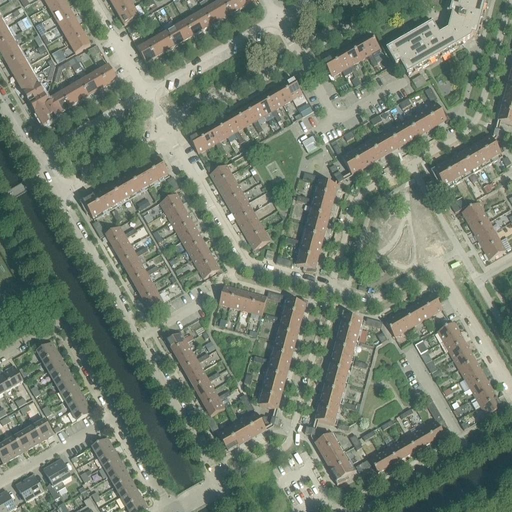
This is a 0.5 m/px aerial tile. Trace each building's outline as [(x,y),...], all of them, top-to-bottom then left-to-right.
[(43,0),(49,8),(63,0),(43,0)] [(54,18),(69,9),(63,0),(49,8),(54,18)] [(108,0),(114,8),(127,0),(108,0)] [(119,18),(134,9),(129,0),(127,0),(114,8),(119,18)] [(241,11),(234,0),(224,0),(223,1),(231,16),(241,11)] [(234,0),(241,11),(258,1),(257,0),(234,0)] [(387,51),(394,62),(396,66),(400,64),(409,78),(464,46),(462,43),(471,38),(472,35),(479,37),(489,0),(450,0),(447,13),(453,14),(451,21),(446,20),(444,26),(436,31),(432,22),(390,46),(391,48),(387,51)] [(27,1),(22,4),(26,9),(30,6),(27,1)] [(231,16),(223,1),(213,6),(222,22),(231,16)] [(204,12),(212,27),(222,22),(213,6),(204,12)] [(22,9),(13,14),(15,18),(24,13),(22,9)] [(59,27),(74,18),(69,9),(54,18),(59,27)] [(119,18),(125,27),(140,19),(137,15),(134,9),(119,18)] [(194,17),(203,32),(212,27),(204,12),(194,17)] [(185,23),(193,38),(203,32),(194,17),(185,23)] [(74,18),(59,27),(65,36),(80,28),(74,18)] [(193,38),(185,23),(175,28),(184,43),(193,38)] [(41,24),(36,27),(41,37),(47,34),(41,24)] [(135,25),(127,30),(131,37),(140,32),(135,25)] [(70,46),(85,37),(80,28),(65,36),(68,42),(70,45),(70,46)] [(184,43),(175,28),(166,34),(175,49),(184,43)] [(0,46),(13,39),(7,30),(0,34),(0,46)] [(157,39),(165,54),(175,49),(166,34),(157,39)] [(91,47),(85,37),(70,46),(76,55),(91,47)] [(372,37),(362,43),(370,57),(372,56),(380,51),(372,37)] [(13,39),(0,46),(0,53),(3,58),(18,49),(15,43),(13,39)] [(147,44),(156,59),(165,54),(157,39),(147,44)] [(368,58),(371,63),(375,61),(372,56),(370,57),(362,43),(353,48),(361,62),(368,58)] [(147,44),(138,50),(146,65),(156,59),(147,44)] [(44,46),(37,50),(40,55),(46,51),(44,46)] [(96,47),(88,52),(92,59),(95,57),(100,54),(96,47)] [(351,68),(353,67),(361,62),(353,48),(343,53),(351,68)] [(18,49),(3,58),(8,67),(23,58),(18,49)] [(349,69),(353,74),(356,72),(353,67),(351,68),(343,53),(334,59),(342,73),(349,69)] [(23,58),(8,67),(13,76),(29,67),(23,58)] [(78,58),(69,63),(75,72),(81,68),(79,64),(81,62),(78,58)] [(342,73),(334,59),(324,64),(323,63),(319,65),(323,71),(326,68),(330,76),(332,79),(342,73)] [(109,66),(99,72),(108,87),(118,82),(109,66)] [(19,86),(34,77),(29,67),(13,76),(19,86)] [(413,75),(416,82),(426,77),(423,71),(413,75)] [(108,87),(99,72),(90,77),(99,93),(108,87)] [(34,77),(19,86),(24,95),(40,86),(34,77)] [(99,93),(90,77),(81,83),(89,98),(99,93)] [(284,87),(292,101),(302,96),(296,85),(300,83),(297,78),(293,80),(294,82),(284,87)] [(511,126),(511,79),(500,123),(511,126)] [(358,80),(352,83),(355,88),(361,85),(358,80)] [(89,98),(81,83),(71,88),(80,103),(89,98)] [(35,114),(45,108),(51,105),(46,96),(40,86),(24,95),(30,105),(35,114)] [(292,101),(284,87),(275,93),(283,107),(292,101)] [(80,103),(71,88),(62,94),(70,109),(80,103)] [(283,107),(275,93),(266,98),(274,112),(276,111),(283,107)] [(61,114),(70,109),(62,94),(52,99),(54,103),(61,114)] [(272,113),(275,119),(279,117),(276,111),(274,112),(266,98),(256,104),(264,118),(272,113)] [(61,114),(54,103),(51,105),(45,108),(35,114),(44,129),(63,117),(61,114)] [(264,118),(256,104),(247,109),(255,123),(257,122),(264,118)] [(308,105),(299,110),(303,117),(312,112),(308,105)] [(351,175),(426,131),(444,121),(446,125),(450,122),(443,111),(440,112),(437,106),(427,112),(418,117),(342,161),(351,175)] [(253,124),(256,130),(260,127),(257,122),(255,123),(247,109),(237,114),(246,129),(253,124)] [(246,129),(237,114),(228,120),(236,134),(238,133),(246,129)] [(267,129),(274,125),(271,118),(263,121),(267,129)] [(234,135),(238,140),(241,138),(238,133),(236,134),(228,120),(219,125),(227,139),(234,135)] [(227,139),(219,125),(209,130),(218,145),(220,144),(227,139)] [(216,146),(219,151),(223,149),(220,144),(218,145),(209,130),(200,136),(208,150),(216,146)] [(503,140),(505,134),(498,132),(495,131),(493,137),(497,138),(503,140)] [(200,136),(190,142),(198,156),(208,150),(200,136)] [(446,191),(493,164),(503,159),(501,155),(497,150),(494,144),(493,141),(437,174),(435,170),(431,172),(438,184),(440,182),(446,191)] [(93,220),(169,176),(165,170),(168,168),(161,157),(157,159),(159,162),(85,205),(83,201),(80,203),(87,215),(89,214),(93,220)] [(210,176),(216,186),(232,177),(227,167),(210,176)] [(345,182),(343,179),(340,173),(334,177),(337,182),(339,185),(345,182)] [(221,196),(238,186),(232,177),(216,186),(221,196)] [(320,183),(319,183),(300,256),(297,267),(303,269),(303,272),(316,275),(317,271),(313,270),(335,187),(332,186),(326,184),(320,183)] [(238,186),(221,196),(227,205),(243,196),(238,186)] [(489,186),(484,189),(487,194),(492,191),(489,186)] [(166,215),(182,206),(176,196),(160,205),(166,215)] [(232,214),(249,205),(243,196),(227,205),(232,214)] [(462,199),(456,202),(461,210),(466,207),(462,199)] [(143,203),(138,206),(141,211),(146,208),(143,203)] [(462,214),(468,224),(484,214),(478,204),(462,214)] [(238,224),(254,214),(249,205),(232,214),(238,224)] [(182,206),(166,215),(171,224),(188,215),(182,206)] [(254,214),(238,224),(243,233),(259,223),(254,214)] [(473,233),(489,224),(484,214),(468,224),(473,233)] [(149,215),(143,218),(148,225),(154,222),(149,215)] [(188,215),(171,224),(177,234),(193,224),(188,215)] [(248,242),(265,233),(259,223),(243,233),(248,242)] [(193,224),(177,234),(182,243),(198,234),(193,224)] [(479,242),(495,233),(489,224),(473,233),(479,242)] [(126,238),(125,236),(120,228),(106,236),(111,246),(126,238)] [(117,256),(131,247),(127,240),(132,237),(130,233),(125,236),(126,238),(111,246),(117,256)] [(265,233),(248,242),(254,252),(252,253),(255,257),(260,254),(258,250),(270,243),(265,233)] [(484,252),(500,242),(495,233),(479,242),(484,252)] [(188,252),(204,243),(198,234),(182,243),(188,252)] [(500,242),(484,252),(490,262),(506,252),(500,242)] [(193,262),(209,252),(204,243),(188,252),(193,262)] [(136,257),(135,255),(131,247),(117,256),(122,265),(136,257)] [(135,255),(136,257),(122,265),(128,274),(142,266),(138,259),(143,256),(141,252),(135,255)] [(198,271),(214,261),(209,252),(193,262),(198,271)] [(274,254),(268,252),(266,259),(272,261),(274,254)] [(198,271),(204,281),(216,274),(219,277),(224,274),(222,270),(220,271),(214,261),(198,271)] [(142,266),(128,274),(133,284),(147,276),(146,274),(142,266)] [(146,274),(147,276),(133,284),(138,293),(153,285),(148,277),(154,274),(152,270),(146,274)] [(203,280),(192,284),(194,290),(205,286),(203,280)] [(144,302),(158,294),(153,285),(138,293),(144,302)] [(219,306),(230,309),(235,290),(224,288),(219,306)] [(241,311),(246,293),(235,290),(230,309),(241,311)] [(251,314),(256,296),(246,293),(241,311),(251,314)] [(156,314),(153,310),(164,304),(158,294),(144,302),(149,312),(148,313),(150,317),(156,314)] [(433,295),(423,300),(433,317),(443,311),(433,295)] [(256,296),(251,314),(262,317),(267,300),(267,299),(256,296)] [(275,411),(298,327),(303,307),(307,308),(308,304),(295,300),(294,303),(288,301),(259,407),(275,411)] [(433,317),(423,300),(414,306),(423,322),(433,317)] [(423,322),(414,306),(405,311),(414,327),(423,322)] [(395,317),(405,333),(414,327),(405,311),(395,317)] [(334,427),(340,405),(362,321),(355,319),(356,317),(343,313),(342,317),(346,318),(318,423),(334,427)] [(395,317),(385,322),(395,339),(405,333),(395,317)] [(438,333),(443,343),(460,334),(454,324),(438,333)] [(173,352),(187,344),(181,334),(171,340),(169,337),(163,340),(166,344),(167,343),(173,352)] [(449,353),(465,343),(460,334),(443,343),(449,353)] [(212,343),(206,346),(210,353),(216,350),(212,343)] [(454,362),(470,353),(465,343),(449,353),(454,362)] [(37,353),(43,363),(58,354),(52,344),(37,353)] [(187,344),(173,352),(178,362),(192,354),(187,344)] [(425,347),(418,351),(421,356),(427,352),(428,352),(425,347)] [(460,371),(476,362),(470,353),(454,362),(460,371)] [(43,363),(48,373),(64,364),(58,354),(43,363)] [(198,363),(197,361),(192,354),(178,362),(184,371),(198,363)] [(197,361),(198,363),(184,371),(189,381),(203,372),(199,365),(204,362),(202,358),(197,361)] [(465,381),(481,371),(476,362),(460,371),(465,381)] [(48,373),(54,383),(70,374),(64,364),(48,373)] [(23,383),(14,368),(4,374),(13,389),(23,383)] [(440,371),(433,375),(436,380),(443,376),(440,371)] [(470,390),(487,381),(481,371),(465,381),(470,390)] [(195,390),(209,382),(208,380),(203,372),(189,381),(195,390)] [(4,374),(0,375),(0,389),(3,395),(13,389),(4,374)] [(54,383),(60,393),(75,384),(70,374),(54,383)] [(208,380),(209,382),(195,390),(200,399),(214,391),(210,384),(215,381),(213,377),(208,380)] [(487,381),(470,390),(476,399),(492,390),(487,381)] [(60,393),(65,403),(81,394),(75,384),(60,393)] [(481,409),(497,399),(492,390),(476,399),(481,409)] [(214,391),(200,399),(205,409),(220,401),(218,399),(214,391)] [(65,403),(71,412),(87,403),(81,394),(65,403)] [(226,399),(224,395),(218,399),(220,401),(205,409),(211,418),(212,418),(225,410),(221,402),(226,399)] [(481,409),(487,419),(503,409),(497,399),(481,409)] [(93,414),(87,403),(71,412),(77,423),(93,414)] [(428,406),(427,407),(436,422),(442,433),(448,429),(433,403),(428,406)] [(257,416),(238,427),(219,438),(222,444),(220,445),(226,457),(230,455),(228,451),(265,430),(257,416)] [(54,436),(45,421),(35,427),(44,442),(54,436)] [(426,428),(434,442),(444,436),(442,433),(436,422),(426,428)] [(34,448),(44,442),(35,427),(25,432),(34,448)] [(434,442),(426,428),(417,433),(425,447),(434,442)] [(411,431),(413,435),(407,439),(416,453),(425,447),(417,433),(414,429),(411,431)] [(25,432),(15,438),(24,454),(34,448),(25,432)] [(354,474),(343,455),(332,436),(317,444),(339,481),(335,483),(337,487),(349,480),(348,478),(354,474)] [(14,459),(24,454),(15,438),(5,444),(14,459)] [(398,444),(406,458),(416,453),(407,439),(398,444)] [(92,449),(98,459),(113,450),(108,440),(92,449)] [(0,458),(4,465),(14,459),(5,444),(0,446),(0,458)] [(389,449),(397,464),(406,458),(398,444),(389,449)] [(397,464),(389,449),(379,455),(388,469),(397,464)] [(98,459),(104,469),(119,460),(113,450),(98,459)] [(370,461),(373,467),(378,475),(388,469),(379,455),(370,461)] [(104,469),(109,478),(125,469),(119,460),(104,469)] [(62,461),(53,466),(63,483),(72,478),(62,461)] [(54,488),(63,483),(53,466),(44,471),(53,487),(48,489),(55,501),(60,498),(54,488)] [(109,478),(115,488),(131,479),(125,469),(109,478)] [(34,476),(25,482),(35,499),(44,494),(34,476)] [(115,488),(121,498),(136,489),(131,479),(115,488)] [(26,504),(35,499),(25,482),(16,487),(26,504)] [(121,498),(126,508),(142,499),(136,489),(121,498)] [(7,492),(0,496),(0,501),(6,511),(13,511),(17,510),(7,492)] [(84,503),(87,507),(79,511),(95,511),(97,511),(90,499),(84,503)] [(142,499),(126,508),(128,511),(143,511),(148,509),(142,499)]
